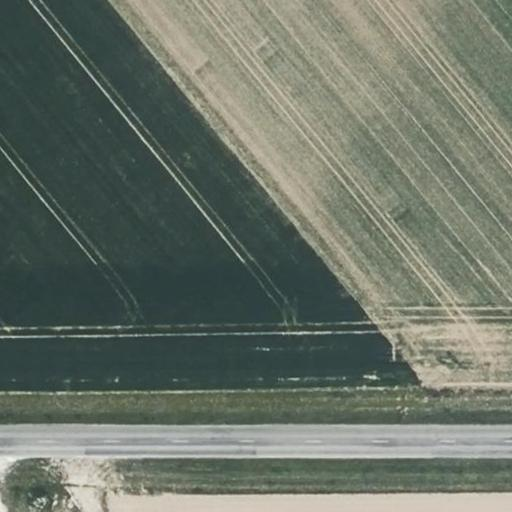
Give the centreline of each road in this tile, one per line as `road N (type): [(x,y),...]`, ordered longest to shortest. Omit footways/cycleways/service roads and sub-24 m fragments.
road 1 (tertiary): [(0,444),(511,442)]
road 2 (track): [(81,480),(511,480)]
